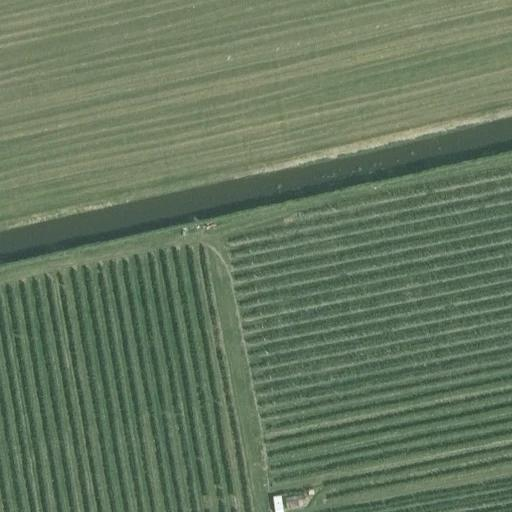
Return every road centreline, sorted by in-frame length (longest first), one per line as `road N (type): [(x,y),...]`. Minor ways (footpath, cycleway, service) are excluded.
road 1 (track): [(213,240),(276,511)]
road 2 (track): [(511,472),(306,511)]
